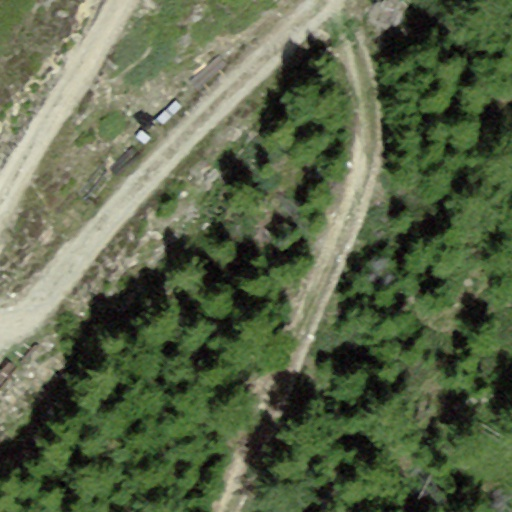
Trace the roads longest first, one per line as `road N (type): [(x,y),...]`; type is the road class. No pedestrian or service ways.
road 1 (track): [(334,0),(363,80),(370,150),(359,196),(227,511)]
road 2 (track): [(0,324),(26,315),(184,134),(324,0)]
road 3 (track): [(120,0),(0,201)]
